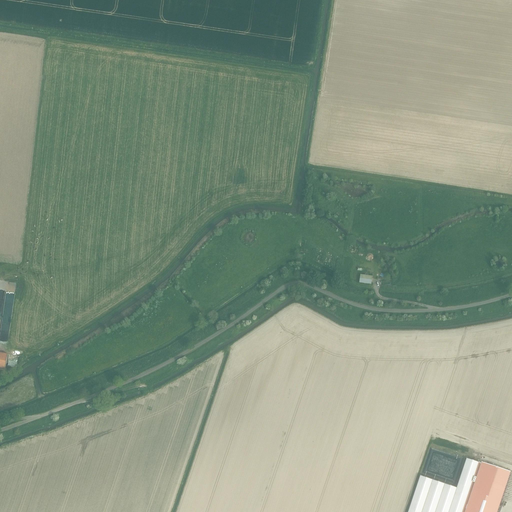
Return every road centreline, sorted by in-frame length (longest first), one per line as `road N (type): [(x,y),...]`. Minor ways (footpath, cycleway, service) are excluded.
road 1 (unclassified): [(511,294),(413,311),(286,285),(168,361),(0,430)]
road 2 (track): [(511,309),(379,322),(353,316),(310,286)]
